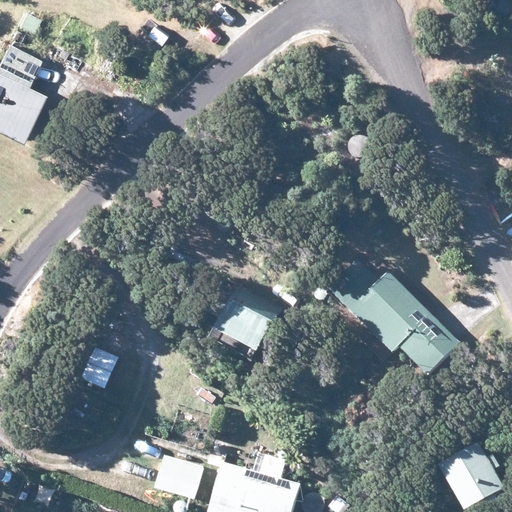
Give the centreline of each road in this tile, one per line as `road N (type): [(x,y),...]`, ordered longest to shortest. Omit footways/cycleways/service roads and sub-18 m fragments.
road 1 (unclassified): [(0,299),(317,0)]
road 2 (unclassified): [(511,309),(417,144),(377,0)]
